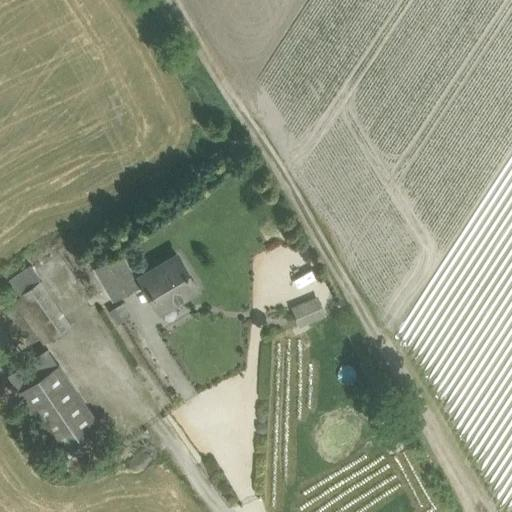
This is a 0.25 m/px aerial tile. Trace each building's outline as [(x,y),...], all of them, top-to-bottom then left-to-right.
[(114,298),(139,285),(121,253),(97,266),(114,298)] [(197,286),(192,278),(179,255),(141,277),(160,309),(197,286)] [(71,323),(30,265),(11,278),(22,295),(14,300),(43,342),(71,323)] [(293,306),(301,324),(310,320),(324,314),(316,296),(293,306)] [(114,320),(116,323),(117,322),(130,315),(123,302),(122,301),(117,304),(108,309),(114,320)] [(0,320),(0,343),(11,336),(0,320)] [(7,373),(48,433),(59,450),(99,423),(48,347),(7,373)]
